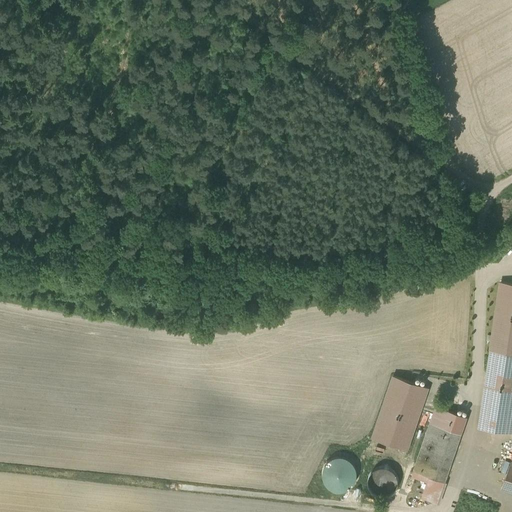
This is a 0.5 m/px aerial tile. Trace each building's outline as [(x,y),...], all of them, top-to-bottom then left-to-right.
[(511,282),(499,281),(489,349),(490,349),(511,352),(511,282)] [(511,352),(490,349),(478,427),(511,432),(511,352)] [(395,376),(374,436),(406,447),(427,387),(395,376)] [(467,417),(436,406),(430,422),(461,433),(467,417)] [(461,433),(430,422),(414,470),(445,481),(461,433)] [(323,465),(322,469),(321,473),(322,476),(323,480),(325,483),(327,486),(330,488),(334,490),(337,490),(341,490),(345,489),(348,488),(351,486),(354,483),(356,480),(357,476),(357,473),(357,469),(356,465),(354,462),(351,459),(348,457),(345,456),(341,455),(337,455),(334,456),(330,457),(327,459),(325,462),(323,465)] [(511,460),(511,461),(502,486),(511,489),(511,460)] [(398,485),(399,482),(399,479),(398,476),(396,473),(394,471),(392,469),(389,467),(386,466),(383,466),(380,467),(377,468),(375,469),(372,471),(371,474),(369,476),(369,479),(368,482),(369,485),(370,488),(372,491),(374,493),(376,495),(379,496),(382,496),(385,496),(388,496),(391,494),(394,493),(396,490),(397,488),(398,485)] [(445,481),(414,470),(412,476),(427,481),(422,497),(440,503),(447,482),(445,481)]
